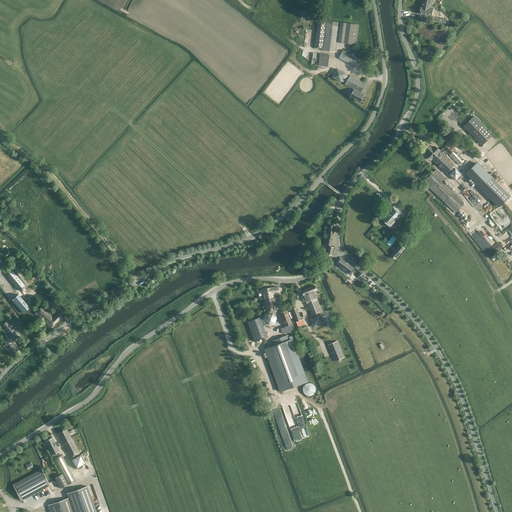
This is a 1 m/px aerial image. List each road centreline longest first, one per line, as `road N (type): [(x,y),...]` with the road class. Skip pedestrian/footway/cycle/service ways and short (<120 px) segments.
road 1 (unclassified): [(0,455),(93,396),(130,349),(224,283),(305,277),(336,252)]
road 2 (unclassified): [(320,178),(257,234),(151,272),(63,324),(0,377)]
road 3 (unclassified): [(496,511),(447,366),(409,314),(336,252)]
road 4 (unclassified): [(336,252),(347,189),(403,128),(416,99),(401,0)]
road 5 (track): [(0,134),(48,171),(137,281)]
road 6 (unclassified): [(320,178),(369,123),(382,91),(374,0)]
road 7 (track): [(319,408),(294,390),(275,400),(257,363),(256,350),(280,324),(281,280)]
road 8 (track): [(240,0),(299,46),(384,78)]
road 9 (track): [(359,511),(319,408),(348,398)]
